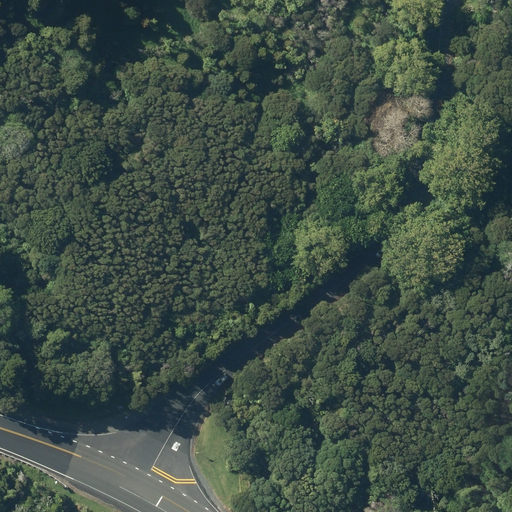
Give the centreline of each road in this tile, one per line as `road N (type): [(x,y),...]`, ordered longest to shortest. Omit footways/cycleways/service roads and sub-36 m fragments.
road 1 (unclassified): [(139,489),(206,385),(328,294),(413,200),(429,142),(443,0)]
road 2 (primary): [(0,430),(139,489)]
